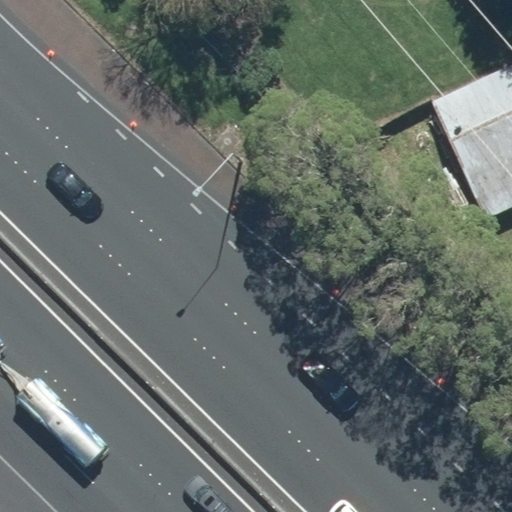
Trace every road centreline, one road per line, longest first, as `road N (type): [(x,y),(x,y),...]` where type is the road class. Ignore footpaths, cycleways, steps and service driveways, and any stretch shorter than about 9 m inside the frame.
road 1 (motorway): [(0,133),(511,480)]
road 2 (motorway): [(0,139),(375,511)]
road 3 (motorway): [(178,511),(0,332)]
